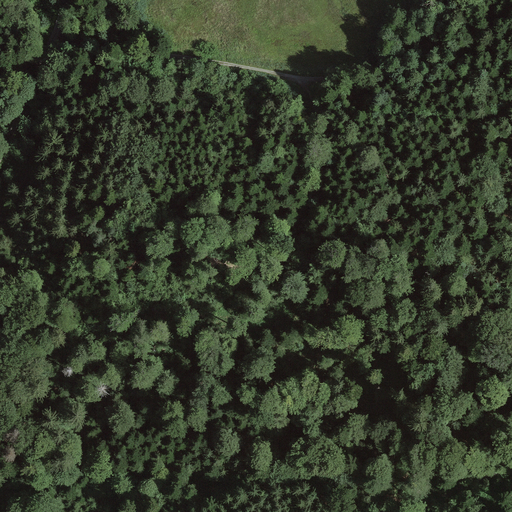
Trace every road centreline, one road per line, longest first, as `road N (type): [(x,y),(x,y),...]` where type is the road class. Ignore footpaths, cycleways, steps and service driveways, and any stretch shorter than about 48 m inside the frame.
road 1 (track): [(55,37),(310,79),(411,51),(455,0)]
road 2 (track): [(66,0),(0,159)]
